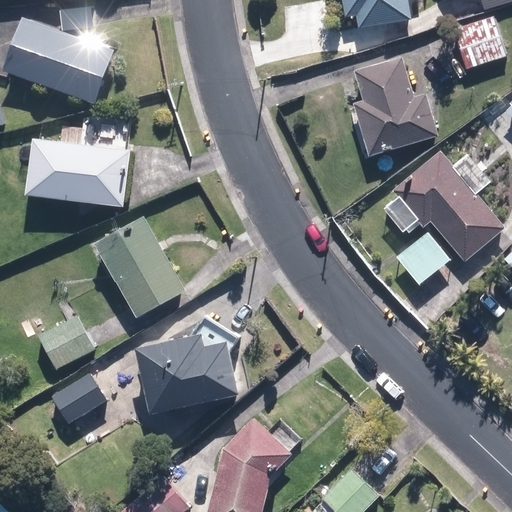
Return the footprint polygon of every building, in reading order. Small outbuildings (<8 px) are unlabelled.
[(357,14),(359,27),(410,19),(406,0),(343,0),(347,17),(357,14)] [(511,0),(480,0),(484,10),(511,1),(511,0)] [(62,10),(64,28),(94,26),(92,7),(62,10)] [(9,68),(97,99),(115,48),(28,16),(9,68)] [(460,33),(473,70),(511,57),(499,20),(460,33)] [(362,107),(377,157),(444,137),(432,96),(422,99),(410,59),(363,73),(372,104),(362,107)] [(132,119),(88,117),(87,135),(131,138),(132,119)] [(29,189),(122,199),(128,145),(35,135),(29,189)] [(438,223),(471,262),(511,229),(448,154),(401,193),(431,229),(438,223)] [(99,247),(138,318),(185,292),(145,221),(99,247)] [(42,338),(58,369),(94,351),(77,319),(42,338)] [(138,348),(151,411),(237,392),(225,340),(204,345),(202,335),(138,348)] [(54,397),(69,422),(106,399),(91,374),(54,397)] [(210,511),(264,511),(276,471),(296,449),(260,414),(231,445),(210,511)] [(330,500),(341,511),(369,511),(385,497),(360,471),(330,500)] [(124,511),(184,511),(193,505),(168,475),(124,511)] [(319,511),(334,511),(328,503),(319,511)]
